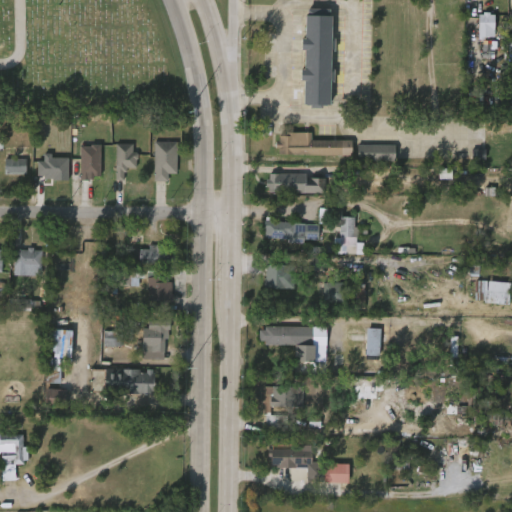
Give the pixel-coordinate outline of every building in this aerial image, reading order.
[(489,12),(489,14),(494,14),(493,36),(483,36),(483,39),(478,39),(478,14),(483,14),(483,12),(489,12)] [(306,17),(306,104),(332,105),(332,16),(306,17)] [(487,45),(487,22),(471,22),(471,46),(487,45)] [(511,22),(501,23),(500,40),(511,39),(511,22)] [(351,140),(351,155),(277,154),(278,149),(274,149),(275,142),(278,142),(278,135),(285,136),(285,132),(294,132),(294,140),(302,140),(302,132),(310,132),(310,139),(351,140)] [(344,164),(344,149),(303,148),(303,142),(270,141),(270,163),(344,164)] [(176,142),(175,173),(167,173),(167,181),(153,180),(153,142),(176,142)] [(132,144),(131,152),(135,152),(137,155),(137,158),(135,160),(135,168),(125,168),(125,172),(122,172),(122,180),(114,180),(115,143),(132,144)] [(397,161),(359,161),(359,145),(397,145),(397,161)] [(387,153),(349,154),(349,170),(387,169),(387,153)] [(73,188),(93,187),(93,154),(72,154),(73,188)] [(24,174),(3,174),(4,159),(24,159),(24,174)] [(61,166),(44,166),(44,162),(36,161),(36,169),(29,169),(29,187),(61,188),(61,166)] [(0,174),(0,182),(19,182),(18,167),(0,167),(0,174)] [(292,175),(291,193),(270,192),(270,186),(267,186),(267,179),(270,179),(270,173),(292,174),(292,175)] [(317,184),(266,183),(265,201),(317,202),(317,184)] [(353,217),(353,227),(355,227),(355,230),(353,230),(353,238),(338,237),(339,222),(332,222),(333,219),(326,219),(326,224),(318,223),(319,208),(340,209),(340,216),(353,217)] [(318,225),(317,240),(303,239),(303,243),(287,242),(287,239),(263,237),(264,230),(262,230),(263,220),(318,225)] [(346,225),(330,225),(330,245),(350,245),(350,236),(346,236),(346,225)] [(281,247),(281,251),(311,251),(311,232),(255,231),(255,247),(281,247)] [(158,244),(158,245),(165,245),(165,250),(173,250),(173,264),(138,263),(138,249),(148,249),(148,243),(158,244)] [(43,250),(42,267),(26,266),(26,268),(21,268),(21,266),(15,266),(15,248),(28,249),(28,246),(34,246),(34,249),(43,250)] [(132,271),(161,270),(161,254),(132,254),(132,271)] [(7,277),(34,276),(34,257),(6,258),(7,277)] [(292,289),(263,288),(263,279),(265,279),(265,265),(301,265),(301,274),(293,274),(292,289)] [(129,271),(129,272),(143,272),(143,278),(128,278),(128,287),(109,286),(109,278),(115,278),(115,270),(129,271)] [(282,297),(283,275),(257,274),(256,296),(282,297)] [(160,277),(161,282),(170,282),(171,302),(163,302),(163,309),(147,310),(146,277),(160,277)] [(511,281),(510,303),(485,301),(485,299),(477,298),(477,295),(475,295),(476,279),(511,281)] [(332,302),(322,302),(322,283),(342,283),(342,302),(332,302)] [(466,311),(501,312),(502,290),(467,289),(466,311)] [(315,291),(315,311),(334,311),(333,291),(315,291)] [(347,315),(356,315),(357,293),(348,293),(347,315)] [(169,321),(167,339),(164,339),(163,361),(142,361),(143,347),(141,347),(141,328),(147,328),(147,321),(169,321)] [(313,328),(312,344),(265,343),(265,340),(259,340),(259,329),(265,329),(265,326),(313,328)] [(133,331),(133,342),(122,342),(122,347),(102,346),(103,331),(133,331)] [(287,352),(287,370),(306,370),(306,335),(251,335),(251,352),(287,352)] [(359,364),(373,364),(372,336),(358,337),(359,364)] [(153,373),(153,381),(151,381),(151,383),(153,383),(153,395),(103,393),(104,369),(139,370),(139,373),(153,373)] [(283,382),(283,387),(302,387),(302,407),(269,406),(269,387),(272,386),(272,382),(283,382)] [(64,390),(63,408),(42,407),(43,388),(64,390)] [(480,388),(480,425),(467,425),(467,415),(455,415),(455,406),(467,406),(467,388),(480,388)] [(511,408),(487,408),(486,389),(511,388),(511,408)] [(294,418),(295,396),(257,394),(256,416),(294,418)] [(511,426),(493,426),(493,413),(511,413),(511,426)] [(0,434),(21,434),(21,438),(23,438),(22,447),(26,447),(26,461),(21,461),(22,465),(14,465),(14,481),(1,481),(0,453),(0,434)] [(310,450),(310,462),(317,462),(317,464),(319,464),(319,481),(308,481),(308,467),(277,467),(277,464),(272,464),(272,460),(268,460),(268,449),(310,450)] [(261,455),(261,475),(283,475),(283,488),(310,489),(311,470),(303,470),(303,456),(261,455)]
